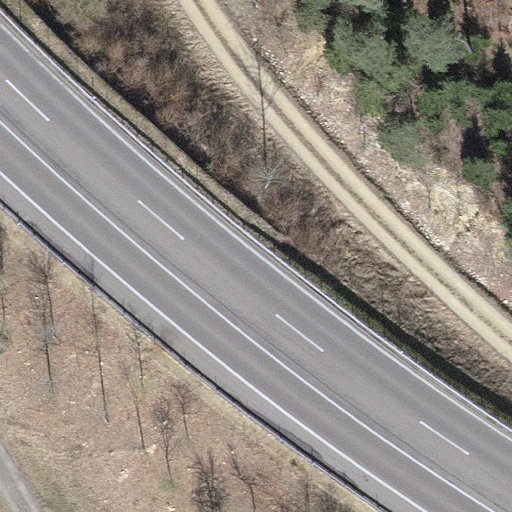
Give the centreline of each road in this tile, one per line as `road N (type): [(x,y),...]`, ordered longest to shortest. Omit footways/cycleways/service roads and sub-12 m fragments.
road 1 (primary): [(0,97),(92,185),(361,406),(511,505)]
road 2 (track): [(511,307),(291,125),(224,0)]
